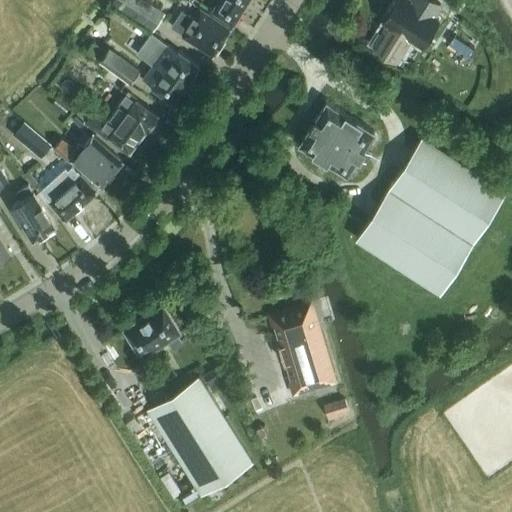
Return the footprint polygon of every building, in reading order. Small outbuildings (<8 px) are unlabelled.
[(153,29),(165,12),(147,0),(128,0),(123,8),(153,29)] [(218,0),(212,10),(234,23),(248,0),(218,0)] [(442,24),(454,5),(446,0),(421,0),(416,8),(442,24)] [(416,27),(423,17),(401,3),(375,44),(396,58),(410,37),(413,39),(420,29),(416,27)] [(182,32),(182,33),(214,54),(231,27),(200,6),(193,16),(182,9),(172,25),(182,32)] [(178,51),(168,44),(160,38),(145,58),(153,63),(144,77),(153,84),(152,85),(173,101),(200,64),(179,49),(178,51)] [(140,68),(110,46),(100,60),(130,82),(140,68)] [(156,116),(158,113),(136,97),(135,99),(126,93),(105,121),(83,105),(77,113),(86,120),(85,123),(107,138),(109,135),(131,150),(148,126),(153,125),(157,120),(156,116)] [(348,173),(375,131),(327,100),(300,142),(348,173)] [(43,153),(51,144),(33,128),(25,137),(43,153)] [(102,184),(123,159),(93,134),(78,151),(62,137),(54,146),(71,161),(73,159),(102,184)] [(506,189),(422,135),(357,237),(441,291),(506,189)] [(0,184),(10,179),(0,163),(0,184)] [(55,176),(80,204),(97,189),(79,169),(78,170),(73,164),(68,168),(66,166),(55,176)] [(65,218),(80,204),(55,176),(41,189),(50,199),(49,200),(65,218)] [(55,224),(34,190),(33,191),(28,183),(16,191),(21,199),(12,205),(34,238),(55,224)] [(333,213),(341,201),(331,195),(323,207),(333,213)] [(0,259),(11,253),(0,235),(0,259)] [(334,379),(310,301),(271,313),(295,390),(334,379)] [(163,303),(123,328),(142,357),(169,340),(173,346),(182,341),(177,334),(181,332),(163,303)] [(148,407),(202,492),(253,460),(199,375),(148,407)] [(334,400),(324,403),(327,414),(337,411),(348,408),(345,397),(334,400)]
